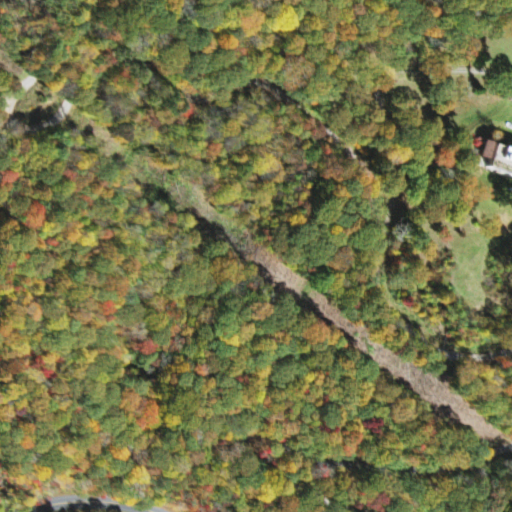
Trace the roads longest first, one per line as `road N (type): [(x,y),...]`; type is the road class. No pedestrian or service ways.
road 1 (residential): [(242,440),(260,432),(311,458),(369,467),(415,469),(491,455),(511,446),(500,353),(452,354),(393,311),(378,273),(378,205),(367,170),(266,82),(190,98),(137,58),(117,55),(88,71),(55,121),(33,128),(13,121),(12,100),(47,63),(84,0)]
road 2 (residential): [(366,511),(255,464),(242,440)]
road 3 (secondary): [(20,511),(70,500),(160,511)]
